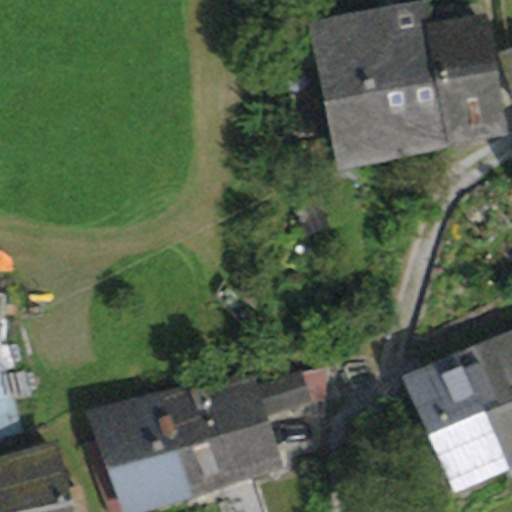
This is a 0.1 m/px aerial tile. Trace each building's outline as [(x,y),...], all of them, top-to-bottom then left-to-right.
[(316,32),(343,160),(447,140),(426,36),(428,36),(422,10),(316,32)] [(426,36),(447,140),(502,126),(484,27),(428,36),(426,36)] [(511,58),(503,61),(511,86),(511,58)] [(511,461),(511,337),(511,338),(456,363),(462,377),(502,466),(511,461)] [(411,382),(457,486),(502,466),(462,377),(456,363),(411,382)] [(297,378),(249,394),(246,385),(207,392),(209,399),(196,403),(192,392),(161,399),(191,491),(272,463),(257,418),(305,402),(297,378)] [(86,447),(108,511),(125,511),(191,491),(161,399),(98,421),(106,440),(86,447)] [(63,497),(53,452),(17,464),(29,511),(83,511),(80,493),(63,497)] [(0,469),(0,511),(29,511),(17,464),(0,469)]
